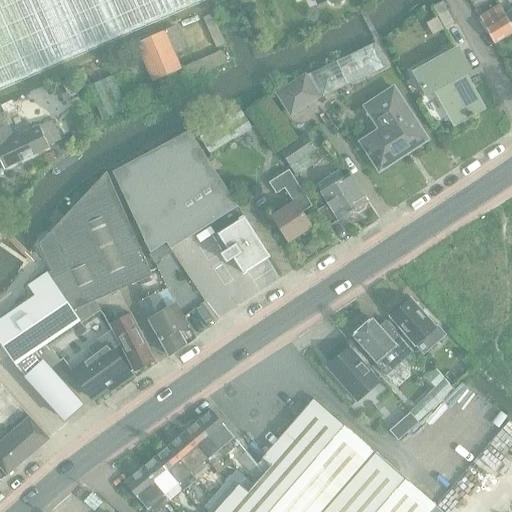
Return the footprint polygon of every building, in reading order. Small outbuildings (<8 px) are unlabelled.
[(0,0),(0,89),(204,0),(0,0)] [(444,31),(454,25),(442,3),(432,9),(444,31)] [(497,7),(479,18),(494,45),(511,33),(511,31),(502,16),(497,7)] [(511,9),(502,16),(511,31),(511,9)] [(211,14),(203,18),(217,49),(225,45),(211,14)] [(183,48),(174,28),(137,45),(153,81),(179,70),(172,53),(183,48)] [(375,43),(336,61),(347,85),(386,67),(375,43)] [(227,48),(182,68),(187,79),(215,67),(216,70),(224,67),(223,63),(232,59),(227,48)] [(483,109),(465,76),(470,73),(457,50),(413,74),(426,97),(435,92),(454,126),(483,109)] [(290,117),(320,97),(304,73),(274,93),(290,117)] [(113,76),(88,86),(104,120),(127,110),(113,76)] [(426,141),(393,89),(364,108),(379,131),(360,143),(379,172),(426,141)] [(274,153),(295,139),(267,99),(247,113),(274,153)] [(209,153),(239,135),(251,127),(238,106),(196,132),(209,153)] [(52,121),(39,127),(41,131),(48,146),(61,140),(52,121)] [(39,127),(38,126),(14,138),(7,124),(0,127),(0,161),(4,170),(49,148),(48,145),(41,131),(39,127)] [(114,173),(134,218),(133,219),(142,237),(150,254),(166,244),(171,252),(212,226),(218,236),(228,252),(222,256),(227,265),(234,261),(244,276),(271,259),(189,132),(114,173)] [(316,150),(307,136),(281,154),(290,167),(316,150)] [(364,209),(367,203),(350,174),(343,178),(339,170),(323,180),(324,181),(316,185),(329,207),(325,209),(323,205),(316,210),(326,227),(337,220),(337,221),(352,212),(357,213),(364,209)] [(313,208),(290,171),(269,184),(277,196),(285,190),(294,204),(295,203),(303,215),(313,208)] [(107,173),(39,245),(51,272),(48,274),(47,274),(46,275),(80,322),(81,324),(91,317),(100,310),(95,301),(152,276),(150,273),(142,256),(135,240),(136,240),(128,221),(107,173)] [(295,203),(294,204),(272,218),(290,245),(313,230),(303,215),(295,203)] [(156,266),(172,254),(171,252),(166,244),(150,254),(156,266)] [(0,320),(0,345),(15,366),(63,421),(64,420),(66,418),(81,405),(49,369),(42,361),(37,353),(46,347),(48,345),(77,324),(80,322),(46,275),(28,286),(35,297),(0,320)] [(169,359),(195,340),(167,287),(156,294),(166,311),(149,322),(169,359)] [(156,294),(138,302),(148,322),(149,322),(166,311),(156,294)] [(429,351),(441,340),(433,331),(437,327),(424,311),(422,313),(410,300),(403,306),(399,304),(390,312),(389,318),(414,347),(421,341),(429,351)] [(111,330),(120,347),(133,373),(154,362),(129,313),(108,324),(111,330)] [(351,337),(375,363),(374,364),(385,377),(412,353),(384,322),(377,329),(370,320),(351,337)] [(94,360),(72,373),(95,402),(115,386),(117,388),(131,377),(113,351),(120,347),(111,330),(87,348),(94,360)] [(358,403),(378,384),(348,350),(327,368),(358,403)] [(443,379),(408,413),(417,423),(452,389),(443,379)] [(0,443),(30,417),(22,409),(0,385),(0,443)] [(222,506),(215,511),(431,511),(437,507),(316,399),(307,409),(294,413),(297,421),(262,460),(271,468),(250,492),(241,484),(235,490),(222,506)] [(240,443),(212,410),(198,422),(225,456),(240,443)] [(389,431),(397,440),(417,423),(408,413),(389,431)] [(30,417),(0,443),(0,469),(7,477),(50,439),(30,417)] [(185,433),(214,466),(225,456),(198,422),(185,433)] [(209,469),(181,436),(169,446),(197,480),(209,469)] [(169,446),(156,457),(184,491),(197,480),(169,446)] [(156,457),(143,468),(171,501),(184,491),(156,457)] [(134,493),(142,503),(150,511),(158,511),(171,501),(143,468),(130,479),(138,489),(134,493)] [(246,478),(236,469),(226,481),(228,483),(235,490),(241,484),(246,478)] [(226,481),(211,497),(213,499),(222,506),(235,490),(228,483),(226,481)] [(203,506),(209,511),(215,511),(222,506),(213,499),(211,497),(203,506)]
